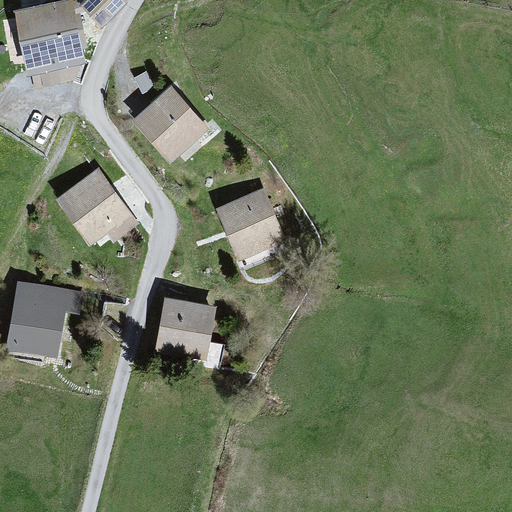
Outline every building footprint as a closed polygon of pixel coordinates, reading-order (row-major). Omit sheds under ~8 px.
[(131,0),(100,0),(93,7),(114,28),(137,5),(131,0)] [(86,6),(27,17),(38,77),(97,66),(86,6)] [(180,92),(143,124),(180,166),(217,133),(180,92)] [(109,174),(63,200),(95,255),(140,229),(109,174)] [(270,196),(219,214),(237,264),(287,246),(270,196)] [(73,298),(24,291),(16,343),(65,350),(73,298)] [(217,312),(168,303),(159,353),(208,362),(217,312)]
